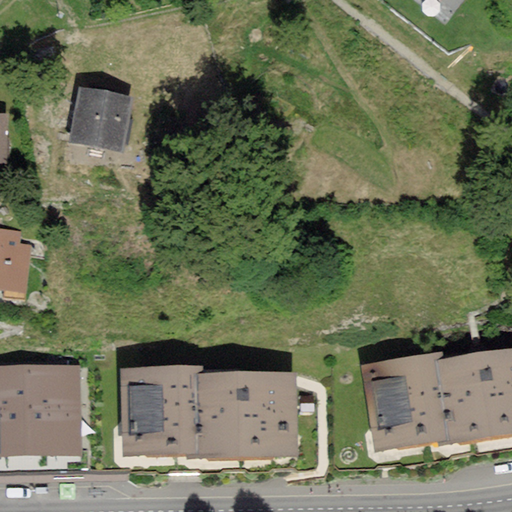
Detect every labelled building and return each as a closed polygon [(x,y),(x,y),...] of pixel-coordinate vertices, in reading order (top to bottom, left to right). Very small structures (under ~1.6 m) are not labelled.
[(82,89),(73,139),(120,147),(129,97),(82,89)] [(0,231),(0,285),(23,288),(28,245),(17,244),(18,234),(0,231)] [(511,427),(511,352),(441,363),(440,355),(368,367),(381,449),(511,427)] [(201,368),(126,370),(128,457),(295,454),(293,376),(201,378),(201,368)] [(77,369),(0,370),(0,460),(78,460),(77,369)]
